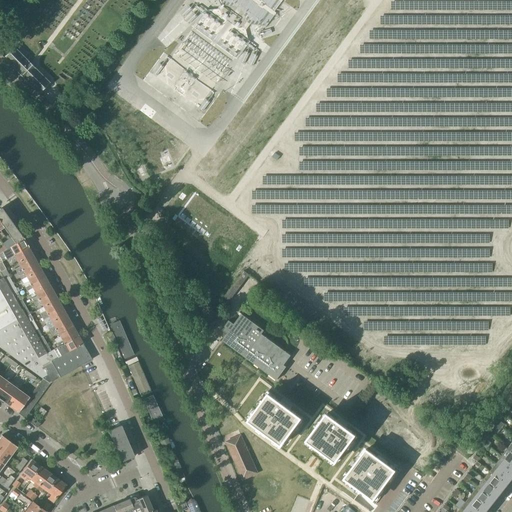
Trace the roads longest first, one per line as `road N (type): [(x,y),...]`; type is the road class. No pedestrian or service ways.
road 1 (unclassified): [(241,511),(133,233),(66,140),(0,71)]
road 2 (residential): [(154,467),(90,327),(1,183)]
